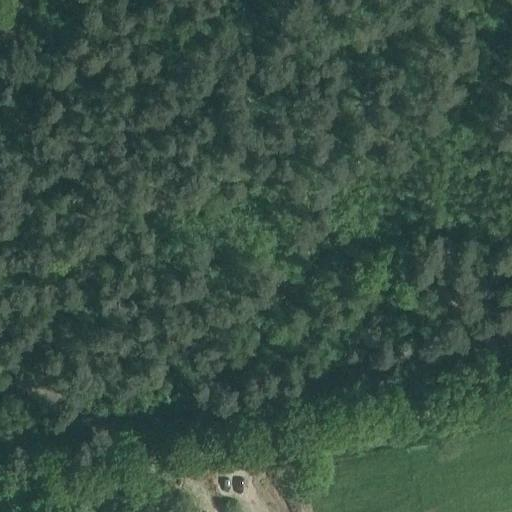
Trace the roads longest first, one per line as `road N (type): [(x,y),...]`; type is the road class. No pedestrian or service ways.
road 1 (unclassified): [(165,462),(511,392)]
road 2 (track): [(0,499),(165,462)]
